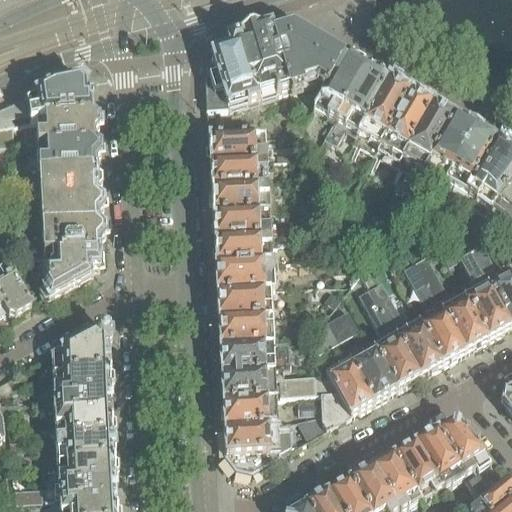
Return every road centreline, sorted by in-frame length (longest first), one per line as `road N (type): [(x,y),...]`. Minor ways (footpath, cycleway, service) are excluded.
road 1 (residential): [(188,290),(166,29)]
road 2 (residential): [(295,0),(306,15),(511,134)]
road 3 (residential): [(122,42),(141,293)]
road 4 (residential): [(249,511),(460,394)]
road 5 (residential): [(200,511),(188,290)]
road 6 (residential): [(141,293),(151,511)]
road 7 (residential): [(141,293),(123,295),(0,364)]
road 8 (tertiary): [(0,78),(122,42)]
